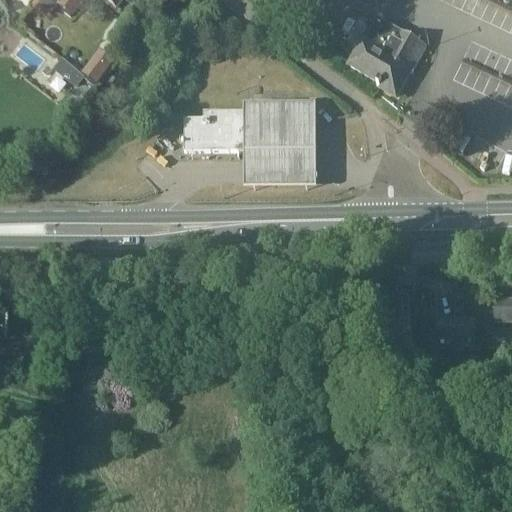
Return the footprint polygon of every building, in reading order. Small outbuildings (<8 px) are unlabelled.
[(39,0),(36,5),(50,16),(57,8),(70,19),(85,0),(39,0)] [(102,0),(116,11),(125,0),(102,0)] [(410,39),(392,28),(378,20),(369,36),(350,69),(379,85),(377,87),(404,103),(420,75),(412,71),(425,47),(418,43),(422,38),(413,33),(410,39)] [(359,23),(347,43),(356,49),(368,29),(359,23)] [(97,49),(81,73),(95,83),(112,60),(97,49)] [(55,71),(78,89),(84,82),(82,80),(84,78),(75,70),(73,73),(61,63),(55,71)] [(244,186),(244,189),(319,188),(317,103),(291,103),(244,105),(244,175),(244,186)] [(203,122),(184,122),(184,151),(184,155),(244,154),(244,115),(203,115),(203,122)] [(511,302),(496,303),(496,326),(511,325),(511,302)] [(475,325),(438,326),(439,353),(482,352),(481,335),(475,335),(475,325)]
